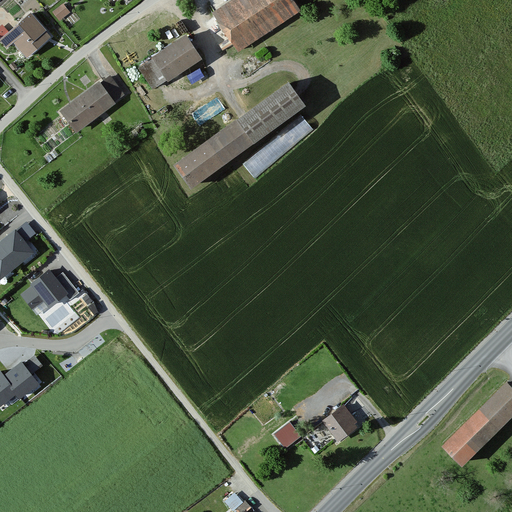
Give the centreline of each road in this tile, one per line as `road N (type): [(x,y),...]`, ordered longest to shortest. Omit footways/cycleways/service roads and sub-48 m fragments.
road 1 (residential): [(116,315),(273,511)]
road 2 (primary): [(334,511),(511,333)]
road 3 (residential): [(152,0),(79,53),(0,127)]
road 4 (residential): [(0,166),(116,315)]
road 5 (residential): [(116,315),(60,346),(0,342)]
